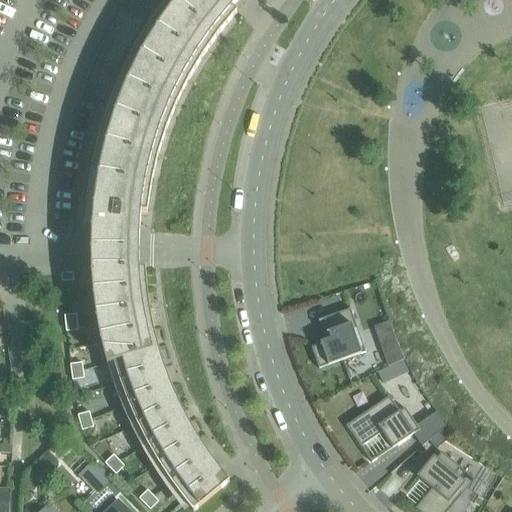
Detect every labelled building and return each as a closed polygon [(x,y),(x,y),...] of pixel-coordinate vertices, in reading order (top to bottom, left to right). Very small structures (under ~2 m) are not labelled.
[(190,509),(192,511),(194,511),(229,483),(221,474),(209,458),(198,441),(188,424),(179,406),(171,388),(164,369),(158,350),(153,331),(150,312),(147,292),(145,270),(139,271),(139,259),(139,255),(139,248),(139,236),(140,225),(141,214),(147,214),(151,185),(157,159),(166,133),(176,107),(188,83),(202,59),(218,37),(236,14),(232,10),(220,0),(178,0),(175,4),(157,30),(141,57),(127,85),(115,115),(106,145),(98,175),(94,203),(86,203),(86,207),(95,208),(93,231),(91,231),(91,238),(91,245),(91,250),(91,256),(91,263),(91,267),(91,271),(91,274),(92,277),(92,282),(92,288),(93,293),(94,301),(94,306),(96,315),(97,322),(98,327),(99,333),(100,339),(101,346),(103,353),(105,360),(106,364),(107,366),(114,364),(120,385),(128,406),(137,426),(148,446),(159,466),(171,484),(185,502),(190,509)] [(220,0),(232,10),(240,1),(241,0),(220,0)] [(74,282),(73,274),(61,275),(62,283),(74,282)] [(324,321),(330,340),(320,344),(321,345),(321,346),(311,349),(319,370),(366,354),(350,310),(323,320),(324,321)] [(77,323),(76,316),(64,317),(65,325),(77,323)] [(78,331),(77,323),(65,325),(66,333),(78,331)] [(390,323),(375,328),(388,369),(404,361),(399,349),(393,334),(390,323)] [(83,372),(82,364),(70,365),(71,373),(83,372)] [(387,369),(377,374),(383,385),(393,381),(387,369)] [(84,380),(83,372),(71,373),(72,381),(84,380)] [(416,426),(405,409),(399,413),(389,398),(347,427),(361,448),(382,434),(392,449),(413,435),(422,448),(429,442),(435,436),(442,431),(445,427),(435,413),(416,426)] [(91,421),(89,413),(78,416),(80,424),(91,421)] [(94,428),(91,421),(80,424),(82,432),(94,428)] [(429,442),(436,450),(449,440),(442,431),(435,436),(429,442)] [(448,511),(462,496),(461,495),(458,493),(466,484),(455,476),(460,469),(441,454),(436,460),(433,458),(416,478),(431,491),(415,510),(417,511),(448,511)] [(110,470),(119,462),(114,456),(105,464),(110,470)] [(116,476),(125,468),(119,462),(110,470),(116,476)] [(110,482),(93,464),(81,476),(97,493),(110,482)] [(145,505),(153,497),(148,491),(139,500),(145,505)] [(150,511),(159,503),(153,497),(145,505),(150,511)] [(126,511),(120,505),(120,506),(114,499),(100,511),(126,511)]
